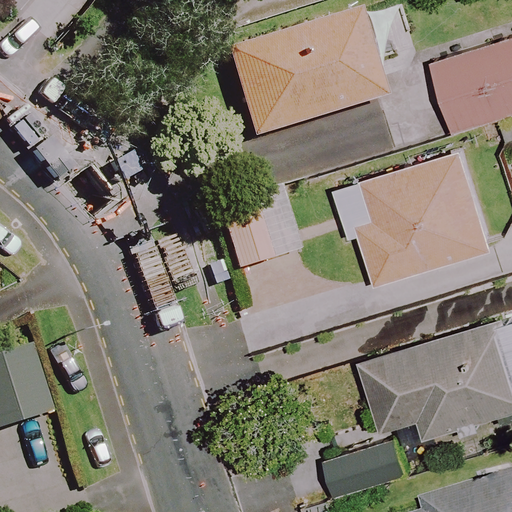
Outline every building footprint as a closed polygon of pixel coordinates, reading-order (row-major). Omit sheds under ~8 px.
[(378,101),(352,14),(221,52),(246,140),(378,101)] [(511,112),(511,32),(425,59),(448,132),(511,112)] [(491,249),(460,149),(332,188),(347,236),(356,233),(372,285),(491,249)] [(262,264),(249,203),(214,210),(227,272),(262,264)] [(511,409),(511,319),(436,343),(434,335),(355,360),(377,429),(394,423),(401,445),(511,409)] [(0,427),(42,411),(18,348),(0,355),(0,427)] [(405,473),(394,437),(320,459),(330,496),(405,473)] [(511,511),(511,468),(421,496),(424,507),(409,511),(511,511)]
